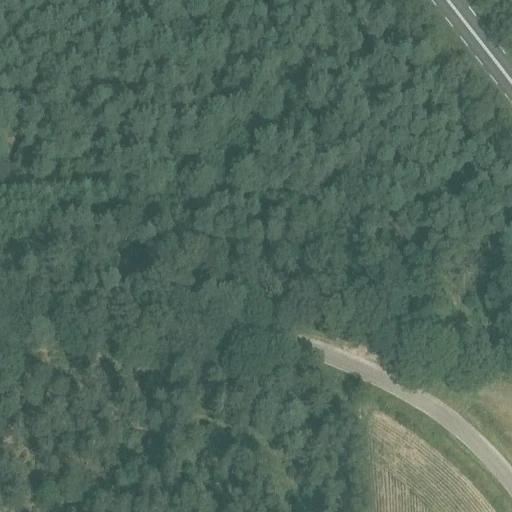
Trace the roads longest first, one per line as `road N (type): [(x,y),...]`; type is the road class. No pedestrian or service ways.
road 1 (track): [(0,139),(44,132),(156,46),(210,40),(451,292),(456,312),(447,330),(401,351),(377,376)]
road 2 (unclassified): [(511,484),(431,408),(313,349),(189,327),(0,321)]
